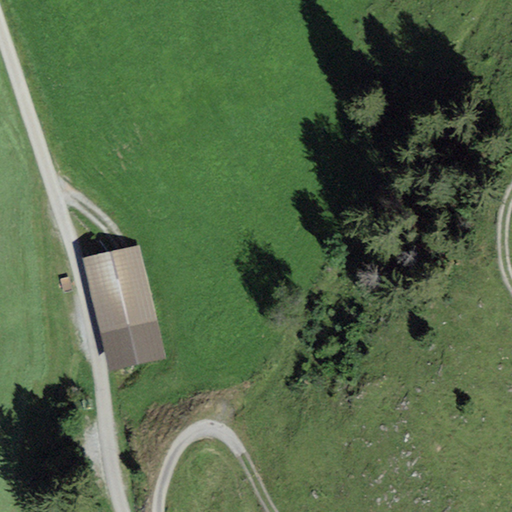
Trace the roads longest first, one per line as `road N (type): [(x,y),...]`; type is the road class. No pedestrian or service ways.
road 1 (residential): [(0,32),(83,291),(121,511)]
road 2 (track): [(272,511),(234,442),(209,428),(176,448),(159,511)]
